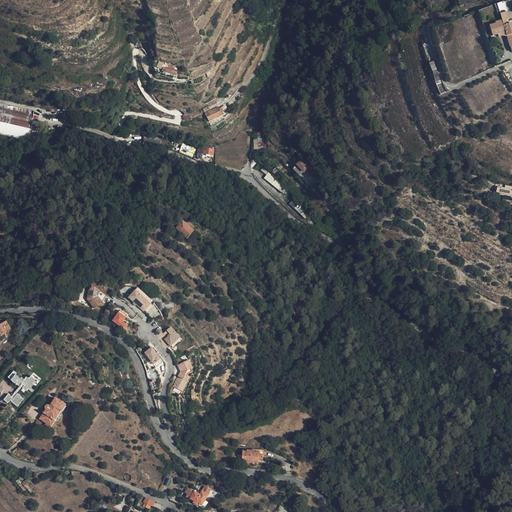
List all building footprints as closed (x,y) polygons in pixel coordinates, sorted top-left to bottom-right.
[(501,21),(502,23),(505,22),(508,21),(507,15),(506,13),(499,15),(501,21)] [(511,29),(510,24),(506,26),(503,27),(502,23),(501,21),(494,23),(494,25),(488,27),(491,37),(497,36),(505,33),(505,36),(509,48),(511,47),(511,29)] [(435,61),(430,62),(436,82),(440,80),(435,61)] [(511,83),(511,68),(511,67),(502,75),(511,85),(511,83)] [(446,93),(440,81),(435,84),(438,91),(440,96),(446,93)] [(208,106),(203,109),(205,112),(213,106),(213,105),(217,102),(215,100),(208,105),(207,105),(208,106)] [(28,138),(34,111),(0,103),(0,136),(19,142),(28,138)] [(222,115),(218,107),(205,112),(209,121),(222,115)] [(254,138),(255,147),(265,147),(265,138),(254,138)] [(213,147),(206,146),(206,147),(206,148),(205,148),(204,153),(213,154),(213,147)] [(297,166),(304,173),(309,167),(303,161),(302,162),(301,161),(297,166)] [(309,167),(304,173),(309,178),(313,174),(312,172),(313,171),(309,167)] [(294,193),(272,175),(269,179),(291,197),(294,193)] [(511,190),(498,188),(497,190),(496,193),(511,197),(511,196),(511,190)] [(314,214),(299,199),(293,206),(308,220),(314,214)] [(196,231),(185,221),(179,229),(190,238),(196,231)] [(98,291),(91,287),(84,297),(94,310),(101,304),(95,296),(98,291)] [(154,304),(137,288),(135,290),(149,304),(143,311),(145,313),(154,304)] [(149,304),(135,290),(128,297),(143,311),(149,304)] [(106,297),(98,291),(95,296),(101,304),(106,297)] [(122,329),(125,325),(122,323),(125,319),(127,316),(119,310),(111,320),(122,329)] [(5,331),(9,329),(7,324),(5,321),(0,324),(0,336),(6,333),(5,331)] [(181,336),(172,325),(168,329),(171,333),(166,338),(172,344),(174,342),(181,336)] [(181,336),(174,342),(175,344),(183,338),(181,336)] [(146,354),(155,365),(162,359),(153,348),(146,354)] [(162,359),(155,365),(158,368),(165,363),(162,359)] [(195,372),(194,369),(192,369),(189,360),(180,364),(183,372),(183,374),(181,377),(179,376),(174,382),(180,387),(187,379),(189,381),(193,377),(191,375),(192,373),(195,372)] [(21,383),(22,384),(23,385),(24,386),(22,388),(26,391),(28,389),(31,392),(36,386),(34,384),(36,382),(31,377),(29,379),(26,377),(24,380),(21,378),(20,379),(16,375),(17,374),(14,371),(8,377),(12,381),(12,382),(15,384),(15,383),(19,386),(21,383)] [(180,387),(174,382),(172,384),(180,392),(189,381),(187,379),(180,387)] [(23,385),(22,384),(15,392),(11,397),(12,399),(23,385)] [(12,399),(11,397),(10,397),(11,396),(8,394),(3,400),(8,403),(10,401),(17,407),(24,399),(18,394),(13,399),(12,399)] [(46,410),(40,417),(45,421),(51,426),(60,415),(58,414),(66,404),(57,396),(50,405),(48,405),(47,405),(46,406),(45,408),(45,409),(46,410)] [(263,462),(263,455),(263,452),(257,451),(247,450),(247,452),(242,451),(242,455),(242,458),(242,462),(253,463),(254,461),(258,461),(263,462)] [(200,492),(207,496),(210,489),(204,486),(200,492)]
